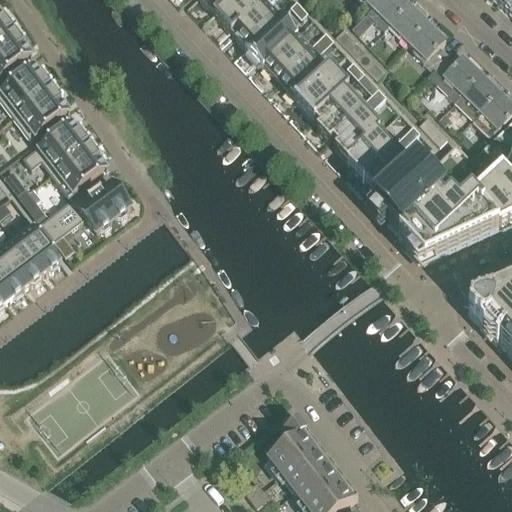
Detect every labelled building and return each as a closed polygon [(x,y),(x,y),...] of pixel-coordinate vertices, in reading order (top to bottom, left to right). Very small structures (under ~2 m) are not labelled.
[(190,5),(185,0),(178,0),(171,6),(179,15),(190,5)] [(202,0),(198,4),(199,4),(200,6),(199,7),(208,16),(209,15),(214,21),(237,0),(202,0)] [(214,21),(213,21),(230,40),(231,39),(230,38),(263,8),(261,6),(256,0),(237,0),(214,21)] [(356,0),(371,14),(384,0),(356,0)] [(384,0),(371,14),(366,20),(383,37),(389,31),(409,11),(397,0),(384,0)] [(483,0),(496,12),(503,5),(507,0),(483,0)] [(511,0),(507,0),(503,5),(496,12),(510,26),(511,24),(511,0)] [(263,8),(230,38),(231,39),(236,45),(235,45),(245,55),(246,56),(267,36),(279,25),(278,24),(263,8)] [(296,9),(290,15),(301,26),(307,21),(307,20),(296,9)] [(407,49),(426,28),(409,11),(389,31),(407,49)] [(0,48),(14,38),(13,36),(14,32),(8,25),(4,24),(4,25),(2,22),(0,19),(0,48)] [(245,55),(244,56),(245,56),(245,57),(262,75),(263,74),(262,73),(296,42),(296,43),(297,42),(279,23),(278,24),(279,25),(267,36),(246,56),(245,55)] [(431,78),(448,60),(440,52),(445,46),(426,28),(407,49),(424,66),(422,69),(431,78)] [(344,35),(336,43),(346,53),(354,46),(344,35)] [(14,38),(0,48),(0,84),(28,64),(30,62),(32,61),(30,59),(26,54),(24,51),(25,51),(25,47),(26,47),(20,39),(19,40),(16,39),(15,39),(14,38)] [(325,40),(318,46),(326,54),(333,48),(325,40)] [(296,42),(262,73),(263,74),(279,90),(312,60),(311,59),(296,43),(296,42)] [(318,46),(312,52),(315,56),(319,61),(326,54),(318,46)] [(354,46),(346,53),(350,57),(356,64),(364,56),(354,46)] [(312,60),(279,90),(294,107),(295,108),(329,76),(330,77),(332,75),(319,61),(315,56),(311,59),(312,60)] [(364,56),(356,64),(365,74),(374,67),(364,56)] [(431,78),(427,82),(454,108),(480,81),(481,81),(463,63),(457,69),(448,60),(431,78)] [(374,67),(365,74),(368,77),(376,86),(385,78),(384,78),(374,67)] [(352,69),(346,75),(357,86),(363,81),(364,81),(353,69),(352,69)] [(30,75),(0,97),(0,108),(12,125),(52,95),(51,93),(51,89),(52,89),(46,81),(46,82),(42,81),(40,79),(35,73),(34,72),(32,73),(30,75)] [(294,107),(293,108),(313,129),(314,128),(313,127),(346,97),(347,97),(348,96),(330,77),(329,76),(295,108),(294,107)] [(480,81),(454,108),(472,125),(498,98),(480,81)] [(52,95),(12,125),(30,148),(65,121),(68,119),(69,118),(68,116),(64,111),(62,108),(63,104),(57,96),(53,96),(52,95)] [(377,96),(371,102),(378,110),(385,104),(378,96),(377,96)] [(346,97),(313,127),(314,128),(319,134),(316,137),(329,150),(332,147),(331,147),(364,116),(347,97),(346,97)] [(511,112),(498,98),(472,125),(490,143),(511,121),(511,112)] [(371,102),(364,108),(372,117),(378,110),(371,102)] [(364,116),(331,147),(332,147),(337,153),(334,156),(346,169),(379,138),(380,139),(383,136),(364,116)] [(444,120),(438,126),(444,132),(450,126),(444,120)] [(427,123),(418,131),(420,133),(428,141),(436,134),(427,123)] [(68,132),(23,166),(31,177),(41,170),(50,182),(90,152),(88,150),(89,150),(89,146),(90,146),(84,138),(83,139),(80,138),(79,138),(77,136),(73,130),(72,129),(70,130),(68,132)] [(437,171),(469,205),(497,235),(498,235),(511,227),(511,130),(470,169),(456,153),(437,171)] [(412,133),(404,141),(411,148),(419,141),(419,140),(413,133),(412,133)] [(436,134),(428,141),(435,148),(437,150),(438,152),(446,144),(436,134)] [(379,138),(346,169),(363,186),(396,155),(380,139),(379,138)] [(404,141),(396,149),(403,156),(411,148),(404,141)] [(473,150),(467,156),(471,161),(472,161),(478,155),(473,150)] [(90,152),(50,182),(68,205),(103,178),(105,176),(107,175),(106,173),(101,167),(100,165),(100,161),(101,161),(95,153),(91,153),(90,152)] [(396,155),(363,186),(378,203),(412,172),(396,155)] [(378,203),(370,211),(371,212),(386,228),(399,242),(398,242),(409,255),(410,256),(422,269),(423,270),(433,265),(497,235),(469,205),(467,207),(463,211),(458,205),(455,202),(449,207),(415,171),(415,170),(414,170),(412,172),(378,203)] [(12,178),(4,184),(19,205),(28,199),(12,178)] [(81,201),(49,224),(63,243),(85,226),(96,241),(100,238),(104,239),(111,234),(111,230),(111,229),(116,225),(117,226),(120,226),(121,226),(128,221),(127,221),(128,217),(127,217),(131,214),(128,211),(129,210),(129,207),(129,206),(124,199),(124,200),(120,199),(117,196),(113,199),(108,192),(104,194),(99,187),(81,201)] [(28,199),(19,205),(35,226),(44,219),(28,199)] [(4,209),(0,211),(0,225),(10,217),(4,209)] [(49,224),(40,231),(54,250),(63,243),(49,224)] [(31,229),(12,244),(41,282),(48,277),(49,277),(52,278),(59,273),(59,272),(59,269),(60,268),(31,229)] [(12,244),(0,253),(0,266),(23,296),(30,291),(31,291),(34,292),(41,287),(41,286),(41,283),(41,282),(12,244)] [(0,266),(0,303),(5,310),(11,305),(12,306),(15,306),(23,300),(22,300),(23,297),(23,296),(0,266)] [(511,291),(485,304),(484,305),(476,307),(469,311),(468,319),(473,325),(479,330),(479,332),(482,335),(490,328),(501,340),(493,348),(496,350),(498,349),(511,363),(511,291)] [(275,460),(266,467),(279,484),(314,457),(303,441),(308,438),(299,426),(281,439),(289,450),(275,460)] [(277,440),(265,449),(274,460),(286,451),(277,440)] [(292,500),(327,473),(314,457),(279,484),(292,500)] [(300,511),(311,511),(340,490),(327,473),(292,500),(300,511)] [(250,506),(262,497),(257,489),(244,499),(250,506)] [(340,490),(311,511),(349,511),(354,508),(351,504),(340,490)] [(250,506),(254,511),(260,511),(269,505),(262,497),(250,506)]
